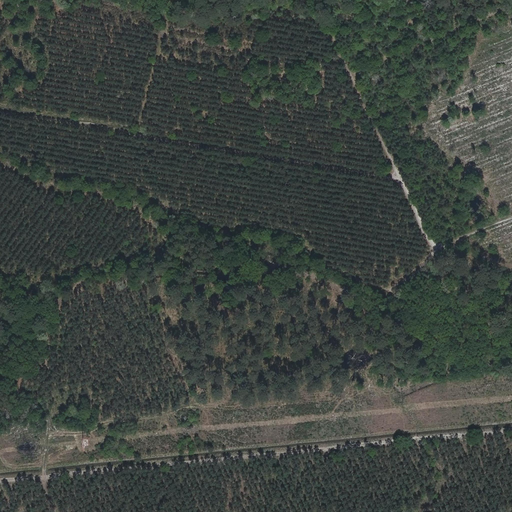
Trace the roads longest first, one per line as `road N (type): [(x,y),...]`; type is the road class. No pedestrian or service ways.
road 1 (track): [(0,481),(511,430)]
road 2 (track): [(403,181),(0,109)]
road 3 (track): [(318,0),(433,246),(511,217)]
road 4 (track): [(354,76),(511,5)]
road 5 (track): [(140,133),(172,0)]
